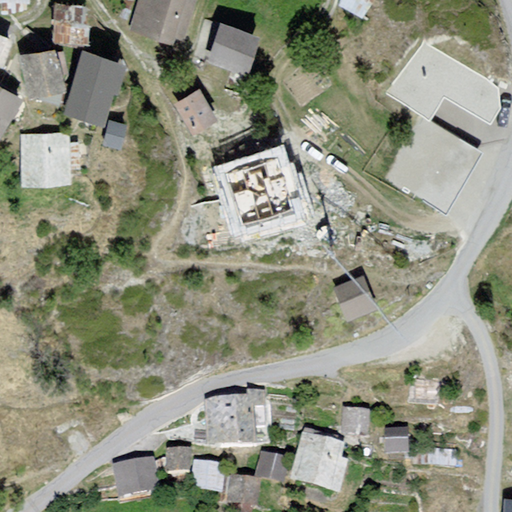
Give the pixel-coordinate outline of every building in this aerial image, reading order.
[(189,0),(141,0),(133,30),(178,42),(189,0)] [(363,0),(345,0),(338,13),(365,28),(376,7),(363,0)] [(256,40),(222,27),(211,59),(245,71),(256,40)] [(0,146),(26,106),(0,89),(0,51),(4,42),(0,40),(0,146)] [(498,88),(424,45),(385,95),(431,120),(444,97),(490,123),(500,106),(498,88)] [(54,51),(23,59),(31,93),(63,86),(54,51)] [(121,67),(86,56),(69,110),(104,121),(121,67)] [(199,94),(179,105),(195,130),(214,119),(199,94)] [(481,152),(422,118),(387,179),(446,213),(481,152)] [(67,136),(22,137),(24,185),(69,183),(67,136)] [(122,165),(127,144),(113,141),(107,161),(122,165)] [(294,215),(276,158),(225,175),(244,231),(294,215)] [(375,279),(342,292),(354,323),(387,311),(375,279)] [(453,377),(418,377),(418,403),(453,403),(453,377)] [(261,398),(213,400),(216,451),(264,448),(261,398)] [(377,409),(347,409),(347,434),(377,435),(377,409)] [(415,430),(394,431),(395,454),(415,453),(415,430)] [(355,442),(308,435),(299,485),(347,492),(355,442)] [(460,450),(434,449),(433,465),(459,466),(460,450)] [(196,451),(172,451),(172,474),(196,474),(196,451)] [(293,459),(264,455),(261,478),(290,482),(293,459)] [(160,458),(120,467),(128,505),(168,497),(160,458)] [(223,465),(206,465),(206,493),(223,493),(223,465)] [(265,482),(235,479),(232,504),(262,507),(265,482)] [(511,511),(511,501),(504,501),(503,511),(511,511)]
